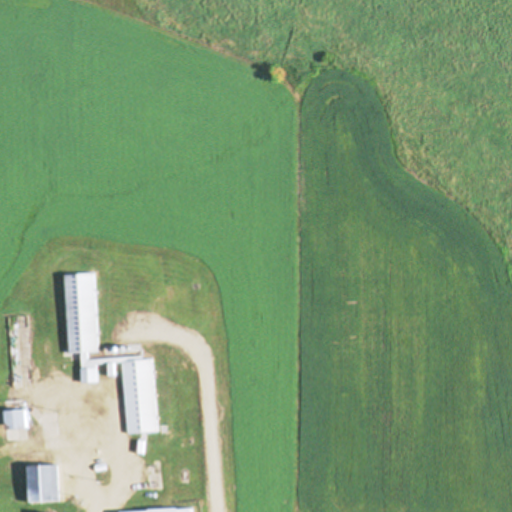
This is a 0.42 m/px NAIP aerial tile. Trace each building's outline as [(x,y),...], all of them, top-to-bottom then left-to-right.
[(102,353),(99,273),(68,274),(71,355),(102,353)] [(184,319),(197,318),(193,283),(180,284),(184,319)] [(129,434),(162,433),(159,360),(126,361),(129,434)] [(31,428),(30,411),(5,413),(5,418),(0,417),(0,434),(2,434),(2,435),(7,435),(7,429),(31,428)] [(59,413),(60,440),(116,438),(115,411),(59,413)] [(186,449),(186,481),(199,481),(199,449),(186,449)] [(22,487),(20,466),(4,467),(6,489),(22,487)] [(65,466),(32,467),(34,504),(66,503),(65,466)]
